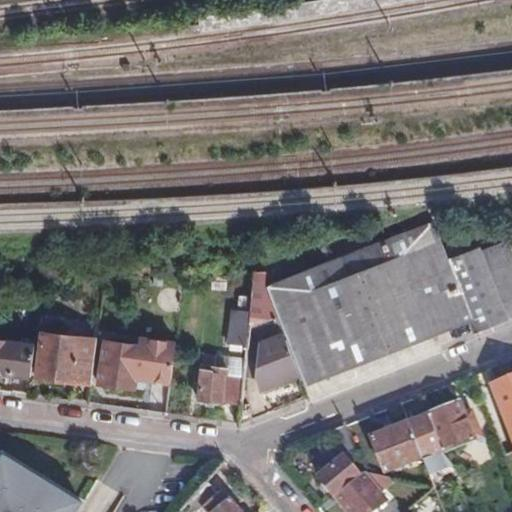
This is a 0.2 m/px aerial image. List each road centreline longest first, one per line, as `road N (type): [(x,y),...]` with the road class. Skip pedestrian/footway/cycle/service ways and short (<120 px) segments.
road 1 (residential): [(511,343),(235,447)]
road 2 (residential): [(235,447),(0,416)]
